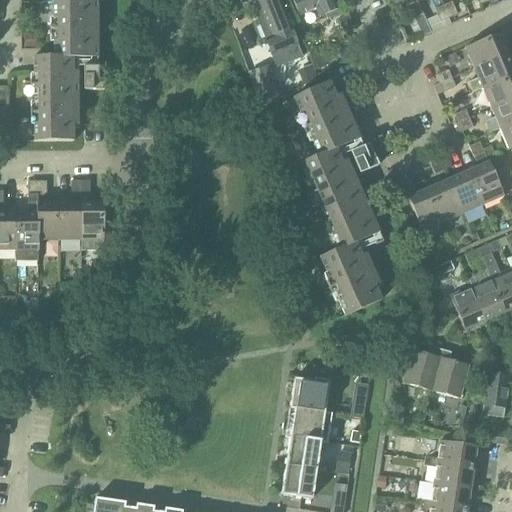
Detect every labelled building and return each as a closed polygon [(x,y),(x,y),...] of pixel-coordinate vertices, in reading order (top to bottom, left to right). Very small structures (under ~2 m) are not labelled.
[(52,57),(52,59),(52,61),(71,61),(70,60),(90,60),(90,57),(90,31),(89,31),(89,20),(90,20),(90,0),(51,0),(52,21),(56,21),(56,30),(52,30),(52,57)] [(258,5),(251,8),(271,57),(296,46),(290,31),(291,31),(279,0),(260,0),(256,2),(258,5)] [(290,0),(298,17),(314,10),(318,18),(324,16),(326,21),(338,16),(336,10),(337,10),(333,0),(290,0)] [(390,0),(394,9),(405,5),(403,0),(390,0)] [(442,7),(448,20),(456,16),(451,3),(442,7)] [(448,20),(442,7),(434,11),(439,24),(448,20)] [(422,16),(413,20),(419,33),(427,29),(422,16)] [(352,28),(347,17),(337,21),(342,32),(352,28)] [(506,56),(497,36),(463,50),(472,71),(506,56)] [(481,91),(511,77),(511,69),(506,56),(472,71),(476,80),(466,84),(471,95),(481,91)] [(302,88),(316,82),(309,66),(295,72),(302,88)] [(278,98),(268,67),(246,74),(258,106),(278,98)] [(103,92),(103,69),(82,69),(82,92),(103,92)] [(434,77),(438,86),(450,80),(446,72),(434,77)] [(511,101),(511,77),(481,91),(490,111),(511,101)] [(438,86),(441,94),(454,89),(450,80),(438,86)] [(298,165),(299,166),(300,166),(325,224),(329,222),(334,234),(330,236),(337,251),(318,259),(318,260),(319,260),(326,275),(329,273),(335,286),(331,287),(332,289),(335,288),(341,300),(337,302),(344,317),(343,317),(343,318),(380,302),(379,301),(372,286),(371,287),(366,274),(367,274),(366,272),(365,272),(359,260),(360,260),(354,245),(372,237),(365,221),(364,221),(359,209),(360,209),(335,151),(353,143),(346,127),(345,127),(340,115),(341,115),(340,113),(339,113),(333,101),(334,100),(328,85),(329,85),(328,84),(292,100),(292,101),(293,101),(299,115),(303,114),(309,126),(305,128),(306,130),(309,128),(315,141),(311,142),(318,157),(298,165)] [(498,131),(511,125),(511,101),(490,111),(493,119),(484,123),(489,135),(498,131)] [(451,117),(455,126),(468,120),(464,111),(451,117)] [(468,120),(455,126),(459,134),(472,129),(468,120)] [(511,125),(498,131),(507,151),(511,149),(511,125)] [(478,144),(467,148),(472,159),(483,155),(481,151),(478,144)] [(368,146),(362,148),(349,154),(358,176),(377,168),(368,146)] [(481,151),(483,155),(486,164),(487,164),(495,160),(490,148),(481,151)] [(437,159),(443,172),(451,169),(445,155),(437,159)] [(437,159),(428,163),(434,176),(443,172),(437,159)] [(502,198),(487,164),(486,164),(467,173),(481,207),(502,198)] [(466,173),(447,182),(461,215),(481,207),(467,173),(466,172),(465,173),(466,173)] [(404,173),(396,177),(402,190),(410,186),(404,173)] [(446,182),(427,191),(441,224),(461,215),(447,182),(446,181),(445,181),(446,182)] [(26,183),(26,187),(26,197),(36,197),(36,183),(26,183)] [(45,183),(36,183),(36,197),(45,197),(45,183)] [(79,183),(70,183),(70,197),(79,197),(79,183)] [(88,183),(79,183),(79,197),(88,197),(88,183)] [(422,233),(441,224),(427,191),(408,199),(407,198),(406,199),(421,234),(422,233)] [(36,217),(37,242),(57,242),(57,244),(58,244),(58,242),(59,206),(58,204),(57,204),(57,206),(37,206),(36,217)] [(78,206),(59,206),(58,242),(78,242),(78,244),(80,244),(80,242),(80,206),(80,204),(78,204),(78,206)] [(80,206),(80,242),(100,242),(100,244),(102,244),(102,204),(100,204),(100,206),(80,206)] [(37,254),(37,242),(36,217),(37,206),(37,205),(35,205),(35,217),(15,217),(15,254),(15,263),(37,262),(37,254)] [(0,252),(14,253),(14,254),(15,254),(15,217),(15,215),(14,215),(14,216),(2,216),(2,207),(0,207),(0,252)] [(489,245),(476,251),(479,259),(490,255),(493,254),(489,245)] [(468,265),(479,259),(476,251),(464,256),(468,265)] [(479,259),(489,280),(504,314),(511,310),(511,278),(509,271),(499,275),(490,255),(479,259)] [(449,262),(436,268),(440,277),(453,271),(449,262)] [(489,280),(469,289),(483,323),(504,314),(489,280)] [(483,323),(469,289),(449,297),(449,296),(448,297),(464,333),(465,332),(464,331),(483,323)] [(401,386),(429,393),(441,352),(432,350),(429,357),(410,352),(401,386)] [(441,352),(429,393),(458,401),(467,367),(448,362),(448,360),(449,356),(449,354),(441,352)] [(482,407),(481,417),(501,420),(503,410),(507,380),(486,377),(482,407)] [(331,416),(331,415),(324,414),(329,382),(313,379),(312,383),(293,380),(289,409),(331,416)] [(365,406),(364,406),(352,404),(349,420),(363,422),(365,406)] [(457,416),(464,418),(466,409),(460,407),(457,416)] [(326,444),(331,416),(289,409),(284,438),(326,444)] [(0,436),(8,438),(9,428),(0,427),(0,436)] [(508,435),(491,431),(488,445),(505,449),(508,435)] [(360,434),(351,432),(349,443),(359,445),(360,434)] [(326,445),(326,444),(284,438),(284,439),(288,440),(284,467),(315,472),(319,444),(326,445)] [(424,459),(423,464),(471,470),(471,464),(472,464),(474,453),(486,455),(488,447),(475,445),(474,449),(439,444),(436,461),(424,459)] [(337,452),(334,474),(347,476),(350,454),(337,452)] [(470,476),(471,470),(423,464),(422,468),(435,470),(432,486),(481,493),(481,489),(469,487),(471,476),(470,476)] [(311,501),(315,472),(284,467),(280,496),(311,501)] [(417,502),(416,507),(458,511),(463,511),(465,507),(466,507),(468,496),(480,498),(481,493),(432,486),(430,504),(417,502)] [(122,511),(123,504),(94,500),(92,511),(122,511)] [(343,511),(345,505),(322,502),(320,511),(343,511)]
